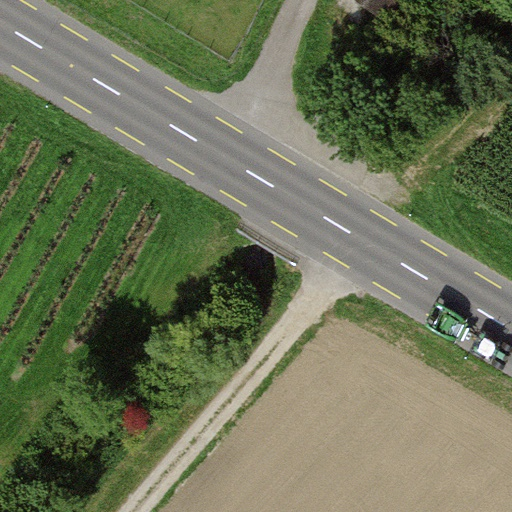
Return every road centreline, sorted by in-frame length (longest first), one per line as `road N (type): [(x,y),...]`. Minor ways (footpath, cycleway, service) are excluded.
road 1 (primary): [(511,330),(0,24)]
road 2 (track): [(133,511),(358,238)]
